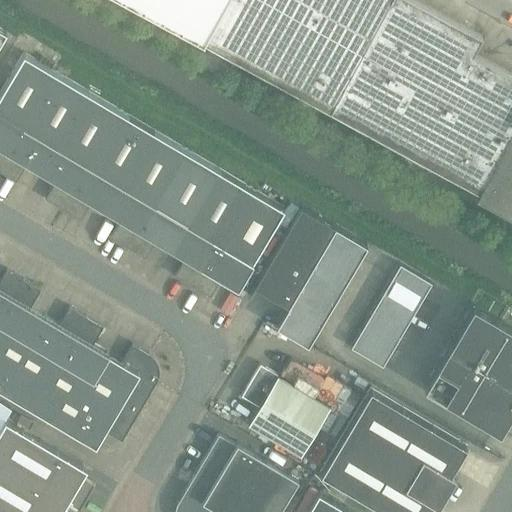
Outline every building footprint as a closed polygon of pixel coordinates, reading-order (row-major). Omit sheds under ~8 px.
[(128,0),(202,40),(478,192),(475,197),(510,216),(511,213),(511,135),(510,134),(511,130),(511,74),(472,53),(481,36),(415,0),(128,0)] [(0,166),(56,72),(23,52),(0,91),(0,166)] [(27,161),(42,170),(88,91),(56,72),(0,166),(0,171),(16,181),(27,161)] [(56,179),(45,198),(63,209),(121,110),(88,91),(42,170),(56,179)] [(92,200),(107,208),(153,130),(121,110),(63,209),(81,219),(92,200)] [(109,236),(128,247),(186,149),(153,130),(107,208),(121,217),(109,236)] [(145,257),(157,238),(172,247),(218,168),(186,149),(128,247),(145,257)] [(174,275),(193,286),(250,188),(218,168),(172,247),(185,255),(174,275)] [(210,296),(221,277),(237,286),(284,208),(250,188),(193,286),(210,296)] [(247,294),(249,295),(254,285),(287,304),(335,223),(300,204),(247,294)] [(367,243),(335,225),(288,305),(276,324),(308,343),(367,243)] [(350,346),(382,365),(431,281),(399,262),(350,346)] [(0,317),(23,278),(6,268),(0,278),(0,317)] [(0,317),(0,388),(44,314),(30,305),(40,288),(23,278),(0,317)] [(423,386),(499,431),(511,408),(511,327),(472,304),(423,386)] [(0,388),(32,407),(51,375),(86,315),(69,305),(59,323),(44,314),(0,388)] [(86,315),(51,375),(82,394),(107,351),(93,343),(103,325),(86,315)] [(107,351),(82,394),(114,413),(124,396),(141,406),(155,382),(158,374),(158,365),(154,358),(148,352),(132,343),(121,360),(107,351)] [(241,395),(258,405),(248,422),(300,453),(329,405),(260,363),(241,395)] [(114,413),(82,394),(51,375),(32,407),(95,444),(104,429),(121,439),(141,406),(124,396),(114,413)] [(375,390),(325,475),(387,511),(426,511),(433,502),(438,505),(455,475),(450,473),(467,445),(375,390)] [(4,419),(0,426),(0,462),(79,509),(94,484),(77,473),(82,465),(4,419)] [(235,443),(218,433),(185,489),(222,511),(277,511),(298,478),(236,441),(235,443)] [(77,511),(79,509),(0,462),(0,508),(6,511),(77,511)] [(222,511),(185,489),(176,503),(174,511),(222,511)] [(346,511),(348,508),(317,490),(304,511),(346,511)]
